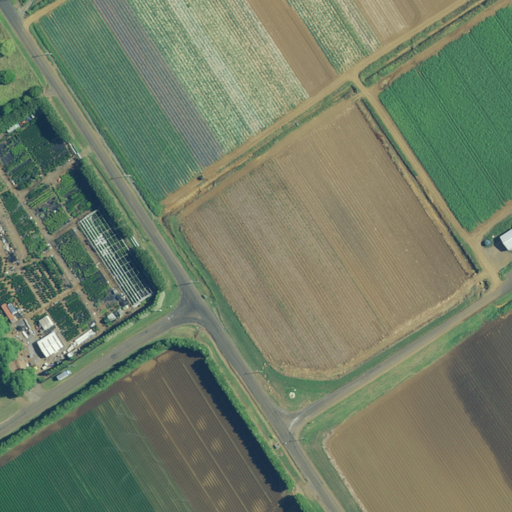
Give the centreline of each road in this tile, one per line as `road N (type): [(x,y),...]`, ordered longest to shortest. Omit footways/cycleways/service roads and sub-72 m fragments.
road 1 (unclassified): [(0,0),(199,301)]
road 2 (unclassified): [(511,280),(282,431)]
road 3 (unclassified): [(199,301),(0,431)]
road 4 (unclassified): [(199,301),(282,431)]
